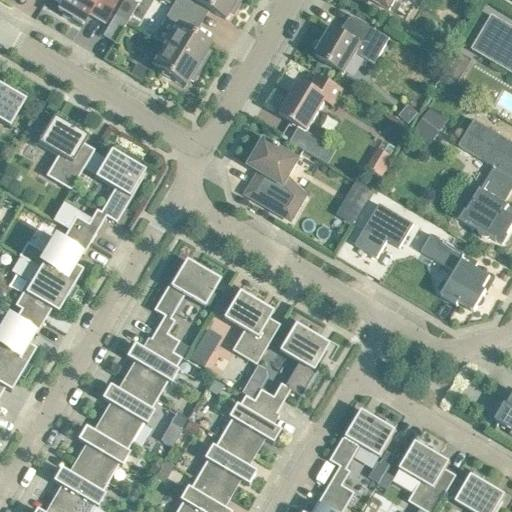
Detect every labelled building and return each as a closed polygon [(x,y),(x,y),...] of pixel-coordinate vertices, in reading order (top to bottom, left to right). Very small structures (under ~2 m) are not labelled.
[(104,24),(114,7),(118,0),(64,0),(58,11),(82,25),(89,14),(94,17),(94,18),(104,24)] [(240,2),(236,0),(176,0),(172,6),(195,20),(202,7),(225,21),(228,14),(232,16),(240,2)] [(368,0),(371,1),(389,12),(395,0),(368,0)] [(201,68),(210,54),(206,52),(210,46),(188,32),(195,20),(172,6),(164,21),(153,39),(164,46),(201,68)] [(118,10),(114,17),(126,24),(130,18),(118,10)] [(114,44),(126,24),(114,17),(102,37),(114,44)] [(511,75),(511,29),(492,17),(471,52),(511,75)] [(390,41),(370,28),(352,18),(351,20),(352,21),(343,37),(332,30),(323,44),(319,43),(315,44),(313,48),(314,52),(316,55),(315,57),(344,75),(356,55),(374,66),(390,41)] [(192,83),(201,68),(164,46),(152,67),(185,87),(189,81),(192,83)] [(137,66),(132,74),(142,80),(147,72),(137,66)] [(343,92),(334,87),(317,77),(310,89),(300,83),(287,104),(284,102),(278,112),(281,114),(279,117),(307,133),(327,100),(335,105),(343,92)] [(0,90),(0,123),(9,129),(25,102),(2,88),(0,90)] [(408,110),(401,118),(407,123),(414,115),(408,110)] [(87,138),(53,118),(37,145),(57,158),(50,169),(56,173),(51,181),(70,192),(83,170),(93,154),(94,152),(83,146),(87,138)] [(511,144),(474,122),(459,148),(497,170),(483,193),(480,191),(478,194),(471,190),(465,190),(461,193),(458,198),(458,204),(460,209),(467,213),(462,222),(479,232),(478,234),(478,235),(479,236),(480,237),(481,238),(482,239),(484,240),(485,240),(487,241),(489,241),(490,239),(502,246),(511,229),(511,218),(505,215),(509,208),(501,204),(503,200),(510,194),(511,186),(511,144)] [(305,197),(287,180),(298,162),(264,142),(250,167),(263,175),(259,182),(256,180),(247,196),(290,222),(305,197)] [(390,157),(395,150),(383,142),(379,150),(378,150),(366,169),(382,179),(393,160),(390,157)] [(105,161),(93,154),(83,170),(95,177),(94,179),(114,191),(100,214),(96,212),(88,226),(75,218),(78,214),(62,205),(52,222),(68,231),(90,244),(105,219),(116,225),(142,180),(141,179),(141,180),(140,180),(145,172),(110,152),(105,161)] [(0,175),(8,180),(13,171),(0,163),(0,175)] [(358,188),(352,198),(367,207),(373,197),(371,196),(360,189),(358,188)] [(399,250),(410,233),(414,226),(379,206),(355,247),(377,260),(387,243),(399,250)] [(90,244),(68,231),(61,243),(55,239),(45,255),(27,244),(18,258),(20,259),(39,270),(42,265),(75,284),(82,272),(72,266),(79,255),(83,257),(90,244)] [(474,313),(486,293),(493,281),(475,270),(478,264),(461,254),(431,236),(421,254),(455,274),(441,298),(457,307),(459,304),(474,313)] [(51,311),(57,315),(66,299),(65,299),(73,287),(75,284),(42,265),(39,270),(20,259),(11,273),(28,284),(14,307),(20,311),(21,311),(43,324),(51,311)] [(220,282),(196,268),(185,262),(184,263),(180,269),(181,268),(180,267),(153,313),(164,319),(150,342),(147,340),(147,341),(181,361),(181,360),(184,361),(190,351),(178,344),(179,344),(167,336),(174,323),(170,321),(184,298),(204,309),(220,282)] [(243,332),(236,345),(241,348),(237,356),(256,367),(280,327),(269,321),(273,313),(238,293),(222,320),(243,332)] [(43,324),(21,311),(20,311),(14,322),(8,318),(0,331),(0,347),(28,363),(35,351),(25,346),(32,335),(36,337),(43,324)] [(325,354),(324,354),(329,346),(294,326),(278,353),(298,365),(284,388),(280,386),(272,399),(260,391),(253,402),(253,403),(278,418),(278,417),(276,416),(289,393),(300,399),(326,354),(325,353),(325,354)] [(181,361),(147,341),(146,342),(149,344),(144,352),(133,346),(132,347),(133,348),(128,356),(129,357),(127,359),(126,358),(125,360),(136,366),(126,383),(123,381),(122,382),(156,402),(167,384),(170,386),(171,384),(169,384),(171,381),(172,382),(177,373),(177,374),(178,372),(175,370),(181,361)] [(214,351),(200,342),(189,360),(203,369),(214,351)] [(0,396),(4,390),(10,394),(19,379),(18,378),(26,366),(27,366),(28,363),(0,347),(0,396)] [(156,402),(122,382),(122,383),(125,385),(120,393),(109,387),(108,389),(109,389),(104,397),(104,398),(103,400),(102,399),(101,401),(112,407),(102,424),(99,423),(98,424),(132,444),(142,425),(146,427),(146,426),(145,425),(146,423),(147,423),(152,415),(153,415),(154,414),(151,412),(156,402)] [(278,418),(253,403),(253,402),(245,397),(238,408),(235,406),(234,408),(235,408),(230,416),(231,417),(230,419),(228,418),(227,420),(230,422),(220,440),(253,460),(254,459),(251,457),(261,440),(272,446),(273,445),(271,444),(273,442),(274,442),(279,434),(280,433),(269,426),(274,418),(277,419),(278,418)] [(511,403),(511,405),(509,404),(508,406),(505,405),(495,422),(498,424),(496,427),(497,428),(499,424),(511,432),(510,436),(511,436),(511,403)] [(380,460),(396,432),(362,412),(357,419),(357,418),(356,418),(329,463),(340,469),(325,495),(347,508),(355,495),(342,487),(351,474),(347,471),(360,448),(380,460)] [(181,430),(187,421),(176,415),(171,424),(181,430)] [(132,444),(98,424),(98,425),(100,426),(95,435),(85,429),(84,430),(79,439),(80,439),(79,442),(77,441),(76,442),(87,449),(77,466),(74,464),(74,465),(107,485),(118,467),(121,469),(122,467),(121,466),(122,464),(123,464),(128,456),(129,455),(126,453),(132,444)] [(253,460),(220,440),(214,449),(211,447),(210,449),(211,449),(206,458),(205,460),(204,460),(203,461),(206,463),(195,481),(229,501),(229,500),(227,498),(237,481),(247,488),(248,486),(247,485),(248,483),(249,483),(254,475),(255,475),(256,474),(245,467),(250,459),(253,461),(253,460)] [(450,464),(416,444),(400,471),(420,483),(413,496),(418,499),(414,507),(420,511),(419,511),(436,511),(457,478),(446,471),(450,464)] [(107,485),(74,465),(73,466),(76,468),(71,476),(60,470),(59,471),(60,472),(55,480),(56,481),(54,483),(53,482),(52,484),(63,490),(53,507),(50,505),(49,506),(58,511),(91,511),(94,508),(97,510),(98,508),(96,508),(98,505),(98,506),(103,497),(104,498),(105,496),(102,495),(107,485)] [(379,485),(378,486),(388,492),(392,483),(395,479),(385,474),(379,485)] [(502,505),(501,504),(506,497),(471,476),(455,504),(468,511),(499,511),(504,504),(503,504),(502,505)] [(229,501),(195,481),(190,491),(187,489),(186,490),(186,491),(181,499),(182,499),(181,502),(179,501),(179,502),(182,504),(177,511),(225,511),(220,509),(225,500),(228,502),(229,501)] [(344,511),(347,508),(325,495),(317,507),(321,510),(319,511),(344,511)]
